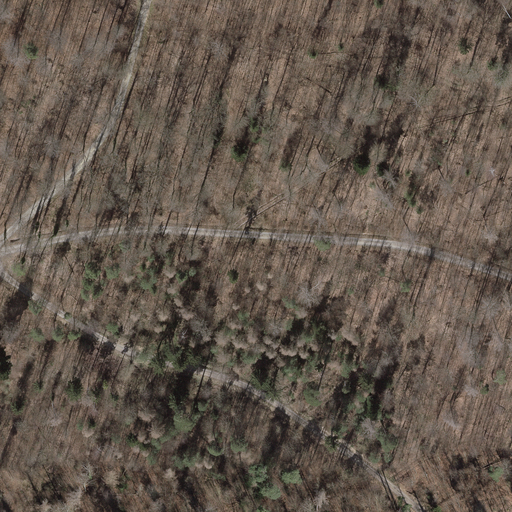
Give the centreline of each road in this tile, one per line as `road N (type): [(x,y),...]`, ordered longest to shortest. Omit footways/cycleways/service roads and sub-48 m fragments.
road 1 (track): [(0,252),(195,230),(414,248),(511,278)]
road 2 (track): [(0,271),(100,336),(240,381),(382,475),(421,511)]
road 3 (track): [(150,0),(121,99),(82,162),(0,241)]
